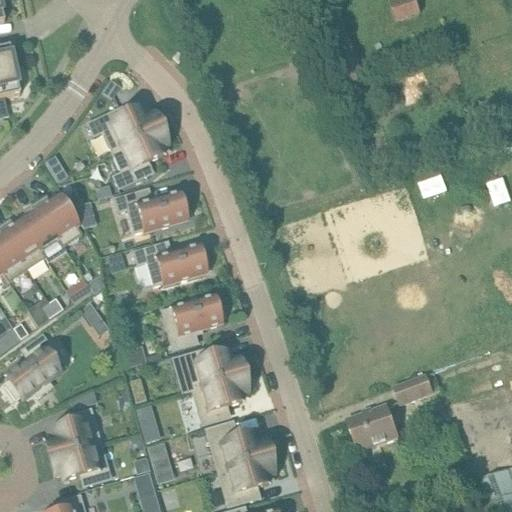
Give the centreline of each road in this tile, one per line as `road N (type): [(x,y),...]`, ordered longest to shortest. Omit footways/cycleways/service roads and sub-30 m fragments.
road 1 (unclassified): [(327,511),(201,143),(159,78),(107,26)]
road 2 (unclassified): [(0,173),(75,88),(107,26)]
